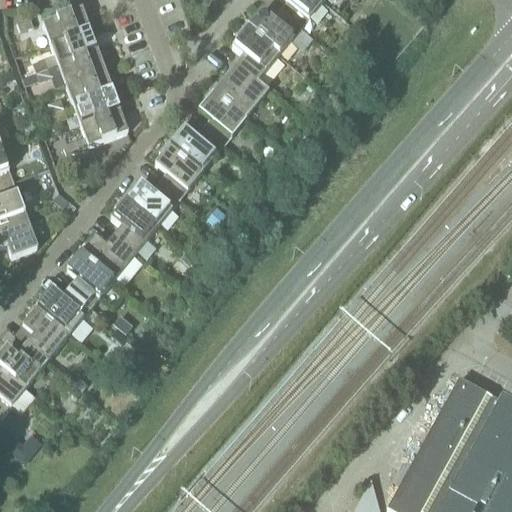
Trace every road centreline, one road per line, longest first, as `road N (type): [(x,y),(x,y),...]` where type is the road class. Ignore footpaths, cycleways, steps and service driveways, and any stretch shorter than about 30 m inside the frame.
road 1 (secondary): [(511,36),(199,389),(114,511)]
road 2 (secondary): [(114,511),(511,84)]
road 3 (residential): [(172,83),(170,115),(7,305)]
